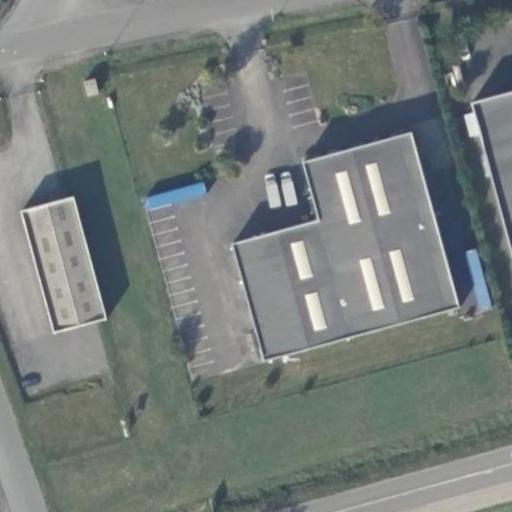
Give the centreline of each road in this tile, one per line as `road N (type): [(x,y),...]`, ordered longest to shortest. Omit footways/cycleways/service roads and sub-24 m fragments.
road 1 (unclassified): [(66,36),(258,0)]
road 2 (secondary): [(348,511),(511,467)]
